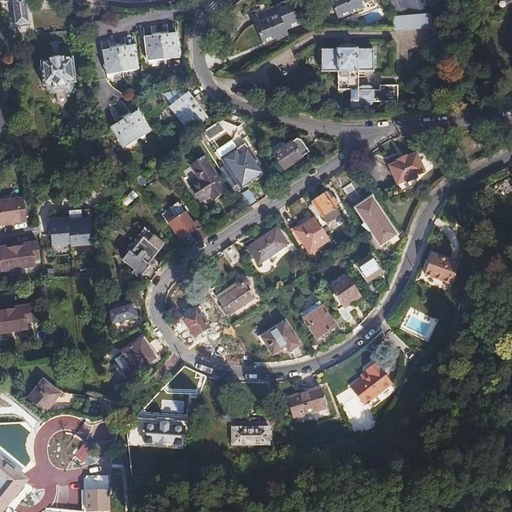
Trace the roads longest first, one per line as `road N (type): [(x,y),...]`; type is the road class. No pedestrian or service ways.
road 1 (residential): [(511,155),(427,210),(386,307),(341,351),(258,373),(215,368),(185,359),(164,336),(155,296),(160,279),(351,150),(354,133)]
road 2 (residential): [(354,133),(242,110),(214,96),(195,61),(195,41),(220,0)]
road 3 (residential): [(511,118),(354,133)]
